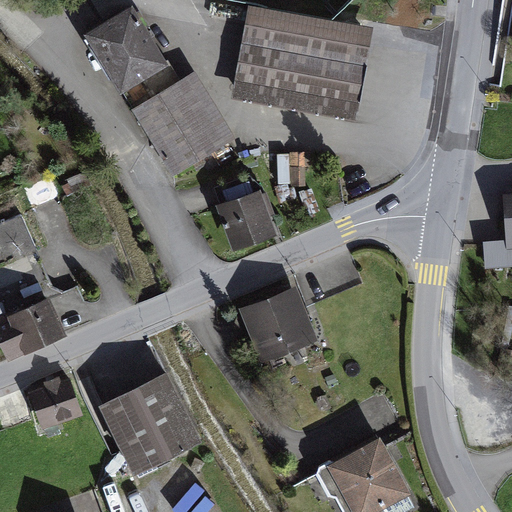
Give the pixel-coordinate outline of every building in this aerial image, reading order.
[(127,10),(79,42),(170,183),(233,143),(190,76),(176,85),(127,10)] [(369,35),(242,13),(226,101),(354,124),(369,35)] [(511,189),(502,190),(507,241),(507,248),(511,247),(511,189)] [(259,197),(213,212),(227,256),(273,242),(259,197)] [(25,216),(0,226),(0,277),(43,260),(25,216)] [(507,241),(483,242),(484,268),(511,267),(511,247),(507,248),(507,241)] [(296,288),(240,311),(262,363),(317,341),(296,288)] [(52,297),(0,317),(0,330),(10,355),(66,333),(52,297)] [(511,352),(503,351),(499,366),(511,368),(511,352)] [(167,375),(103,407),(136,473),(201,442),(167,375)] [(69,376),(30,389),(44,429),(82,416),(69,376)] [(383,511),(407,500),(377,443),(320,473),(340,511),(383,511)] [(219,511),(203,496),(187,511),(219,511)]
